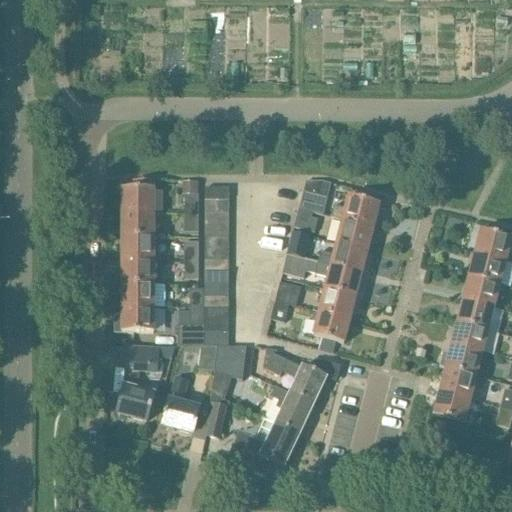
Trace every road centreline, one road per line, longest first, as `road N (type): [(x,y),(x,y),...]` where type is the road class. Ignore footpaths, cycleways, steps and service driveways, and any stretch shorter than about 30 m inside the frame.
road 1 (residential): [(85,511),(88,143),(96,123),(112,113),(460,113),(511,100)]
road 2 (residential): [(15,511),(19,16)]
road 3 (residential): [(345,511),(381,377)]
